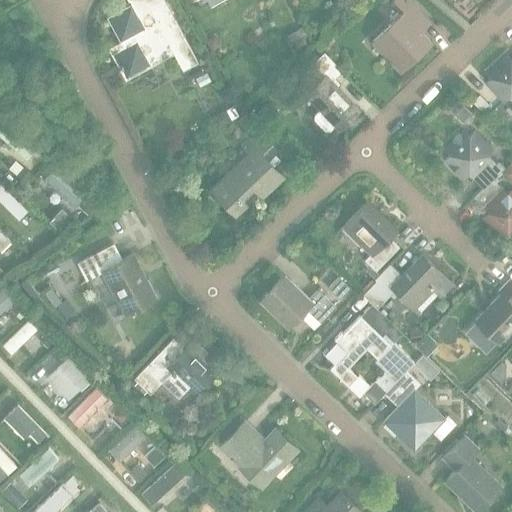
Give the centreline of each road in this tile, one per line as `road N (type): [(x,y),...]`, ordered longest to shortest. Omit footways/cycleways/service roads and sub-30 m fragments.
road 1 (residential): [(204,295),(69,50),(67,0)]
road 2 (residential): [(430,511),(204,295)]
road 3 (residential): [(204,295),(361,151)]
road 4 (residential): [(361,151),(511,5)]
road 5 (residential): [(485,268),(361,151)]
